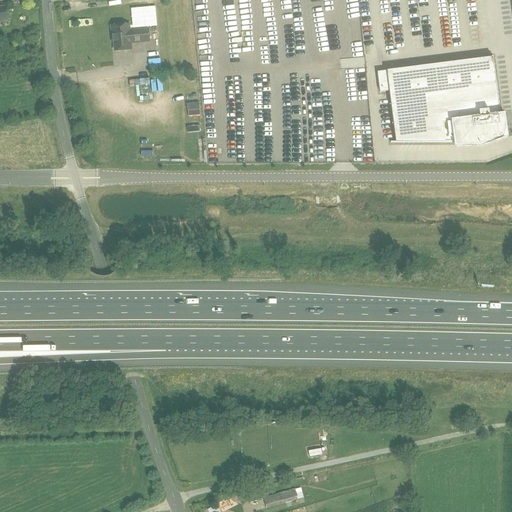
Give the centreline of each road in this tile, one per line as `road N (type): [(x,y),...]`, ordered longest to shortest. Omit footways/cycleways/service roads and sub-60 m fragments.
road 1 (motorway): [(511,314),(0,311)]
road 2 (unclassified): [(74,178),(511,177)]
road 3 (unclassified): [(181,511),(74,178)]
road 4 (motorway): [(165,339),(511,345)]
road 5 (track): [(497,425),(174,500)]
road 6 (unclassified): [(74,178),(57,111),(45,0)]
road 7 (motorway): [(0,359),(165,339)]
road 8 (motorway): [(0,341),(165,339)]
